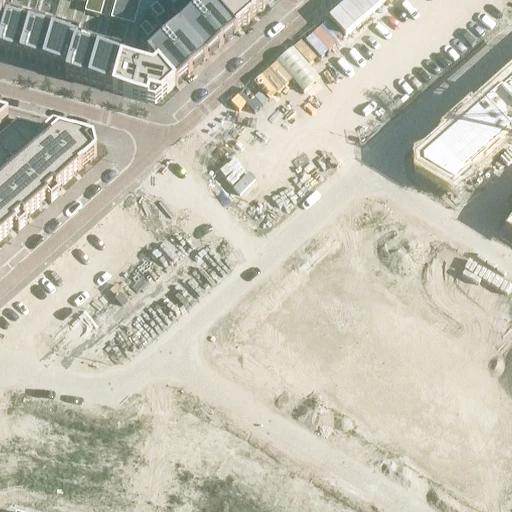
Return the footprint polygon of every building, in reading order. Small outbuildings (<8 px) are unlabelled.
[(95,0),(93,0),(91,11),(98,13),(102,2),(95,0)] [(126,0),(115,0),(114,5),(126,8),(128,0),(126,0)] [(128,0),(126,8),(138,11),(140,4),(128,0)] [(232,0),(211,0),(208,3),(235,34),(242,28),(247,27),(249,22),(250,21),(232,0)] [(259,0),(232,0),(250,21),(257,15),(262,13),(264,9),(266,7),(259,0)] [(102,2),(98,13),(106,15),(109,4),(102,2)] [(208,3),(193,17),(220,48),(235,35),(235,34),(208,3)] [(114,5),(112,13),(124,16),(126,8),(114,5)] [(156,6),(149,11),(158,20),(164,15),(156,6)] [(126,8),(124,16),(135,19),(138,11),(126,8)] [(112,13),(110,21),(121,24),(124,16),(112,13)] [(8,14),(0,41),(0,57),(66,76),(64,81),(112,94),(124,52),(78,39),(79,33),(8,14)] [(124,16),(121,24),(133,27),(135,19),(124,16)] [(193,17),(177,30),(205,62),(220,48),(193,17)] [(145,25),(139,30),(147,40),(153,34),(145,25)] [(177,30),(162,44),(190,75),(205,62),(177,30)] [(162,44),(146,58),(157,70),(174,89),(190,75),(162,44)] [(120,65),(112,95),(154,107),(174,89),(157,70),(153,74),(120,65)] [(511,81),(498,94),(511,109),(511,81)] [(509,137),(508,138),(510,140),(511,137),(511,109),(498,94),(483,108),(509,137)] [(471,119),(497,148),(509,137),(483,108),(482,108),(482,109),(471,119)] [(497,148),(471,119),(459,129),(485,159),(497,148)] [(0,242),(14,230),(17,233),(26,226),(23,222),(47,201),(50,205),(58,197),(55,194),(81,171),(82,170),(81,169),(78,171),(74,167),(84,158),(89,164),(94,160),(93,160),(95,159),(95,158),(95,157),(96,157),(95,157),(93,144),(18,123),(17,123),(16,123),(16,124),(0,137),(0,242)] [(485,159),(459,129),(447,140),(473,169),(485,159)] [(462,179),(473,169),(447,140),(436,150),(462,179)] [(421,171),(452,191),(464,180),(462,178),(462,179),(436,150),(422,162),(421,171)] [(511,210),(508,207),(503,214),(511,219),(511,210)]
